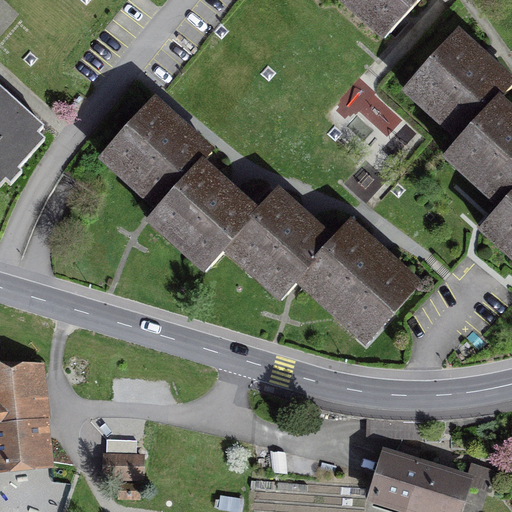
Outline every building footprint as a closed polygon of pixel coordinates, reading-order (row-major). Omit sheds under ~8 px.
[(354,0),(391,33),(420,0),(354,0)] [(411,85),(467,136),(498,102),(511,86),(511,85),(485,60),(457,35),(411,85)] [(0,184),(3,181),(8,186),(18,173),(14,170),(41,139),(35,134),(41,127),(0,91),(0,184)] [(452,153),(507,203),(511,197),(511,115),(498,102),(467,136),(452,153)] [(143,185),(165,205),(201,165),(211,154),(187,133),(186,134),(178,128),(151,104),(107,153),(128,172),(123,178),(138,191),(143,185)] [(229,190),(201,165),(165,205),(155,216),(211,266),(231,244),(257,216),(229,190)] [(277,194),(257,216),(231,244),(287,294),(303,276),(333,244),(302,217),(277,194)] [(511,197),(507,203),(487,224),(510,245),(507,248),(511,252),(511,197)] [(349,225),(333,244),(303,276),(335,305),(330,311),(364,341),(415,284),(376,249),(349,225)] [(0,474),(51,471),(44,361),(0,363),(0,474)] [(107,440),(106,478),(141,479),(142,456),(137,456),(137,441),(107,440)] [(418,511),(482,511),(489,487),(387,456),(374,498),(418,511)] [(138,497),(138,487),(121,486),(120,496),(138,497)] [(241,511),(243,501),(221,497),(219,509),(236,511),(241,511)]
